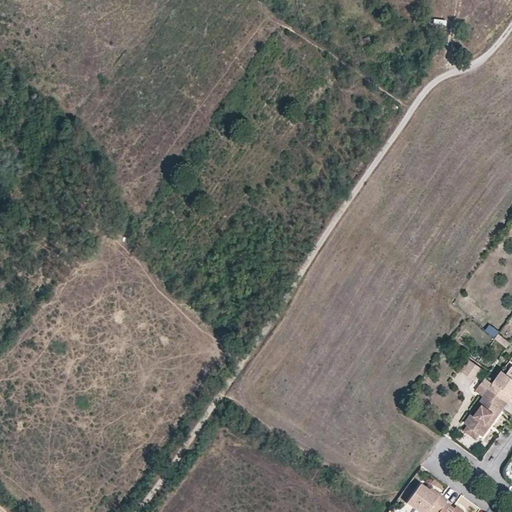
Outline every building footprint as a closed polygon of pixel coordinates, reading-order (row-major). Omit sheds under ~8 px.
[(472,378),(482,368),(471,357),(461,368),(472,378)] [(511,366),(508,372),(504,369),(494,383),(485,377),(481,383),(490,389),(508,402),(511,396),(511,366)] [(486,396),(490,389),(481,383),(477,389),(486,396)] [(489,427),(486,425),(493,417),(495,419),(503,408),(508,402),(490,389),(466,424),(469,426),(480,433),(483,435),(489,427)] [(495,419),(493,417),(486,425),(489,427),(495,419)] [(476,438),(480,433),(469,426),(465,431),(476,438)] [(419,511),(426,511),(429,509),(431,511),(437,511),(445,502),(447,498),(441,494),(440,493),(438,497),(428,490),(420,484),(407,503),(419,511)] [(438,497),(440,493),(431,487),(428,490),(438,497)] [(460,511),(454,508),(445,502),(437,511),(460,511)]
